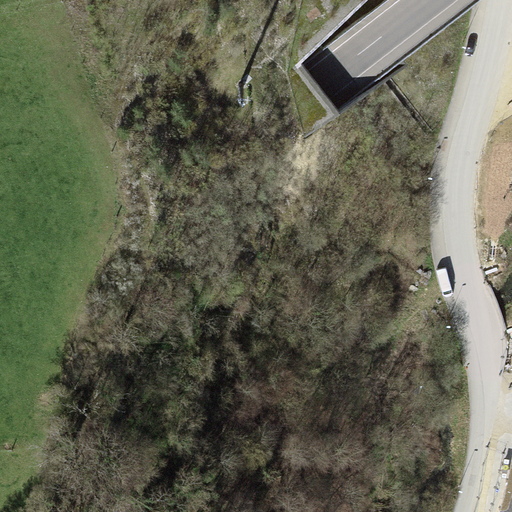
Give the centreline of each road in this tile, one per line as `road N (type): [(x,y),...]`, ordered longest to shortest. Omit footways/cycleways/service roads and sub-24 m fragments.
road 1 (motorway): [(0,347),(176,195),(427,0)]
road 2 (unclassified): [(481,511),(494,459),(494,396),(458,231),(458,184),(503,0)]
road 3 (motorway): [(279,0),(0,216)]
